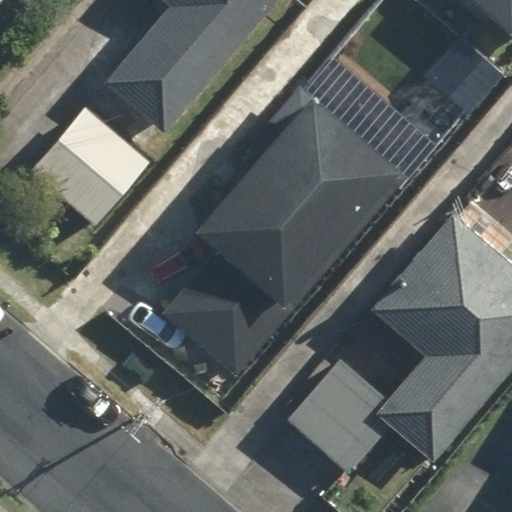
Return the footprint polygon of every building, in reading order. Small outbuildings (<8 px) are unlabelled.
[(101,87),(163,138),(277,0),(153,0),(165,10),(101,87)] [(511,0),(460,0),(511,43),(511,0)] [(403,175),(295,88),(244,152),(252,158),(196,227),(216,243),(158,315),(238,379),(403,175)] [(150,162),(82,105),(26,172),(93,229),(150,162)] [(511,369),(511,268),(449,215),(368,310),(425,359),(387,403),(375,418),(379,422),(431,465),(511,369)] [(387,403),(338,362),(287,422),(348,474),(380,435),(373,429),(379,422),(375,418),(387,403)] [(334,511),(314,494),(297,511),(334,511)]
